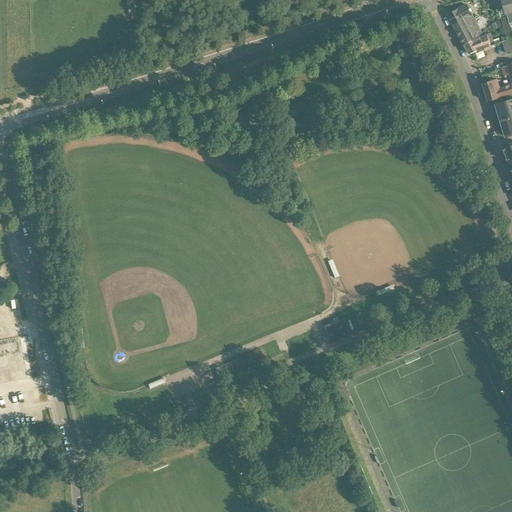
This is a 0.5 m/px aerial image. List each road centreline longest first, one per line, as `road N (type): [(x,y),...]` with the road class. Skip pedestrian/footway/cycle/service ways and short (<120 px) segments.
road 1 (tertiary): [(398,0),(0,124)]
road 2 (unclassified): [(77,511),(57,395),(0,184)]
road 3 (residential): [(511,217),(433,0)]
